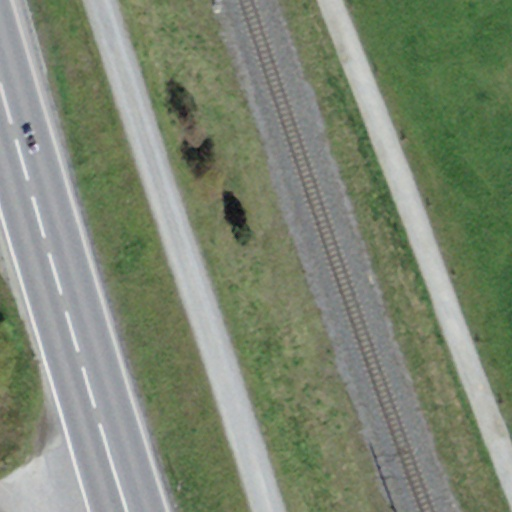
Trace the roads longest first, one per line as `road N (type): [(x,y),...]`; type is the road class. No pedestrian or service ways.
road 1 (track): [(106,0),(274,511)]
road 2 (track): [(331,0),(511,452)]
road 3 (primary): [(0,79),(130,511)]
